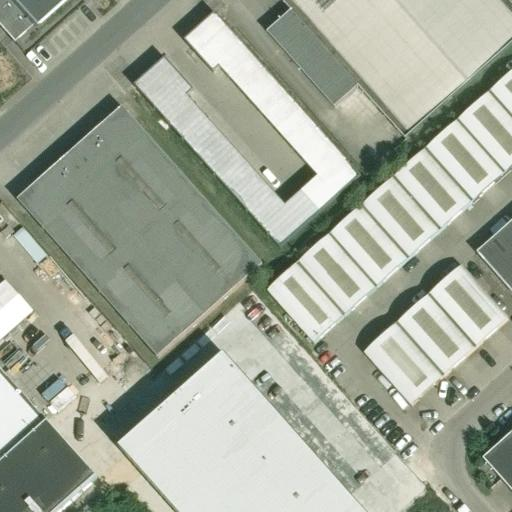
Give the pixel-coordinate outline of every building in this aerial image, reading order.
[(0,0),(0,30),(13,44),(34,25),(61,0),(0,0)] [(511,43),(511,7),(505,0),(280,0),(292,13),(269,34),(334,108),(358,87),(404,139),(511,43)] [(215,15),(185,42),(188,46),(213,74),(220,68),(318,179),(301,194),(320,215),(362,177),(219,19),(215,15)] [(134,87),(136,89),(280,251),(320,215),(301,194),(286,207),(188,97),(194,92),(168,62),(165,59),(141,81),(134,87)] [(511,73),(490,93),(511,118),(511,73)] [(511,118),(490,93),(458,122),(505,175),(511,168),(511,118)] [(121,109),(68,156),(210,313),(261,267),(121,109)] [(505,175),(458,122),(426,150),(473,203),(505,175)] [(426,150),(394,179),(441,231),(473,203),(426,150)] [(210,313),(68,156),(16,202),(156,360),(210,313)] [(441,231),(394,179),(362,207),(409,260),(441,231)] [(362,207),(330,236),(377,289),(409,260),(362,207)] [(511,222),(476,254),(511,294),(511,222)] [(297,265),(345,317),(377,289),(330,236),(297,265)] [(314,345),(345,317),(297,265),(267,292),(314,345)] [(428,297),(475,350),(508,321),(461,268),(428,297)] [(396,326),(443,379),(475,350),(428,297),(396,326)] [(443,379),(396,326),(364,354),(411,407),(443,379)] [(176,399),(119,450),(124,455),(141,474),(174,511),(363,511),(362,511),(225,356),(176,399)] [(0,511),(59,511),(97,479),(48,424),(0,370),(0,511)] [(511,495),(511,434),(482,461),(511,495)]
